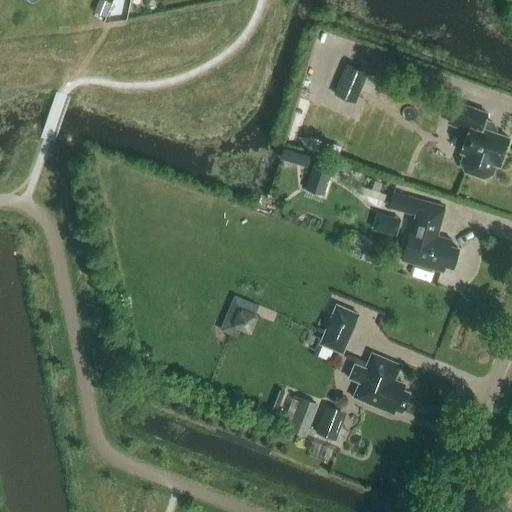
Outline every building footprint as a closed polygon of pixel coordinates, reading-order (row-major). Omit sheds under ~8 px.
[(333,95),(354,103),(360,90),(371,95),(378,79),(366,74),(366,73),(346,64),(333,95)] [(460,153),(463,154),(460,163),(464,172),(483,178),(492,174),(495,165),(498,166),(508,138),(481,128),(486,113),(456,103),(449,124),(468,130),(460,153)] [(277,158),(304,166),(307,156),(280,148),(277,158)] [(313,161),(304,190),(324,196),(332,167),(313,161)] [(387,208),(414,216),(402,260),(443,272),(444,266),(452,268),(458,248),(450,246),(451,240),(436,236),(445,207),(420,200),(392,192),(387,208)] [(377,226),(396,232),(402,217),(382,210),(377,226)] [(381,245),(356,234),(350,247),(376,258),(381,245)] [(226,325),(251,337),(266,304),(240,293),(226,325)] [(342,355),(359,314),(335,304),(318,345),(342,355)] [(372,354),(366,368),(353,363),(347,379),(359,384),(353,397),(392,413),(394,408),(400,411),(408,392),(402,390),(404,385),(394,381),(400,366),(372,354)] [(301,436),(314,403),(300,398),(287,430),(301,436)] [(315,433),(335,441),(346,413),(325,406),(315,433)]
